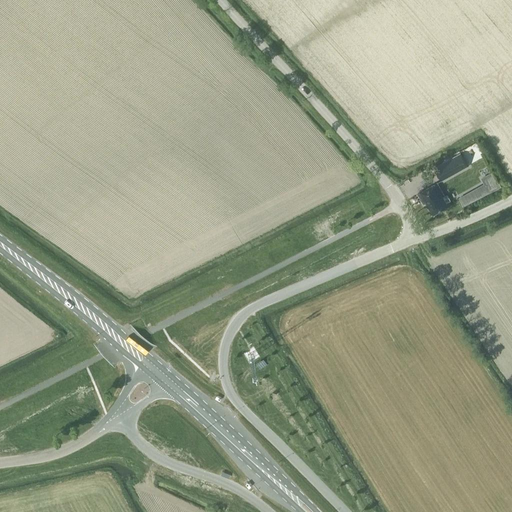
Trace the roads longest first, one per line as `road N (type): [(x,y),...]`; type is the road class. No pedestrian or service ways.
road 1 (unclassified): [(415,239),(252,308),(226,341),(231,396),(345,511)]
road 2 (unclassified): [(415,239),(382,179),(221,0)]
road 3 (primary): [(164,369),(0,238)]
road 4 (primary): [(316,511),(164,369)]
road 5 (primary): [(0,249),(144,370)]
road 6 (primary): [(163,385),(301,511)]
road 7 (unclassified): [(268,511),(238,489),(157,457),(113,417)]
road 8 (tertiary): [(0,463),(62,451),(113,417)]
